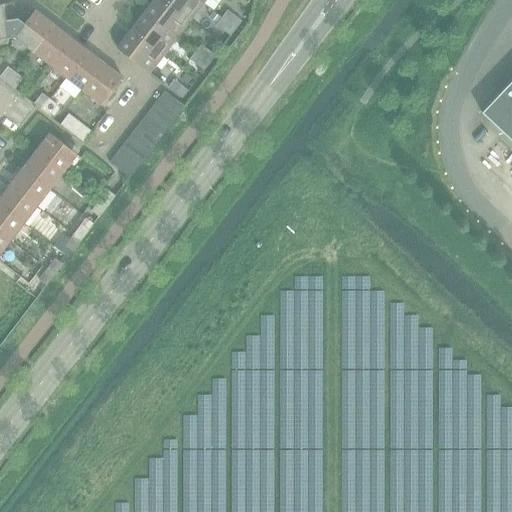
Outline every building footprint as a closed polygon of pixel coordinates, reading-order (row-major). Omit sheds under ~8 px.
[(163,0),(151,0),(143,11),(176,37),(189,20),(163,0)] [(199,0),(163,0),(189,20),(203,2),(199,0)] [(13,36),(31,50),(52,23),(34,9),(13,36)] [(226,10),(220,17),(235,28),(241,21),(226,10)] [(143,11),(130,29),(163,54),(176,37),(143,11)] [(235,28),(220,17),(215,24),(229,35),(235,28)] [(52,23),(31,50),(48,63),(69,36),(52,23)] [(130,29),(116,47),(149,72),(163,54),(130,29)] [(69,36),(48,63),(65,76),(86,49),(69,36)] [(200,43),(195,51),(209,62),(215,54),(200,43)] [(86,49),(65,76),(82,89),(103,62),(86,49)] [(209,62),(195,51),(189,59),(203,69),(209,62)] [(103,62),(82,89),(100,103),(121,76),(103,62)] [(0,74),(0,77),(6,82),(14,71),(7,66),(0,74)] [(14,71),(6,82),(14,88),(22,77),(14,71)] [(511,77),(480,111),(511,141),(511,77)] [(188,89),(174,78),(167,86),(182,97),(188,89)] [(163,90),(156,100),(176,115),(183,105),(163,90)] [(41,92),(33,103),(40,109),(48,98),(41,92)] [(48,98),(40,109),(48,114),(56,104),(48,98)] [(156,100),(148,110),(168,126),(176,115),(156,100)] [(148,110),(140,120),(160,136),(168,126),(148,110)] [(67,113),(59,124),(67,130),(75,119),(67,113)] [(75,119),(67,130),(74,135),(82,124),(75,119)] [(140,120),(132,131),(152,146),(160,136),(140,120)] [(82,141),(90,130),(82,124),(74,135),(82,141)] [(132,131),(124,141),(144,156),(152,146),(132,131)] [(49,132),(35,150),(62,171),(76,153),(49,132)] [(124,141),(116,151),(136,166),(144,156),(124,141)] [(35,150),(22,167),(49,188),(62,171),(35,150)] [(136,166),(116,151),(109,161),(129,177),(136,166)] [(22,167),(8,184),(35,205),(49,188),(22,167)] [(0,195),(0,205),(22,222),(35,205),(8,184),(0,195)] [(107,189),(99,199),(106,205),(114,194),(107,189)] [(106,205),(99,199),(91,210),(98,215),(106,205)] [(0,205),(0,232),(9,240),(22,222),(0,205)] [(81,223),(72,234),(80,240),(88,229),(81,223)] [(0,251),(9,240),(0,232),(0,251)] [(80,240),(72,234),(64,244),(72,250),(80,240)] [(54,257),(46,268),(54,274),(62,263),(54,257)] [(46,268),(38,279),(46,284),(54,274),(46,268)]
